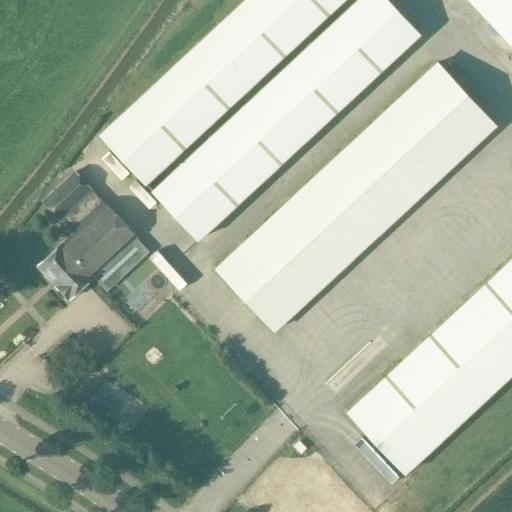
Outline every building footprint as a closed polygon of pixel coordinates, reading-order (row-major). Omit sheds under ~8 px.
[(252,0),(103,137),(140,178),(332,0),(252,0)] [(370,0),(158,197),(196,238),(413,36),(380,0),(370,0)] [(511,0),(468,0),(511,47),(511,0)] [(495,127),(439,65),(215,268),(271,330),(495,127)] [(105,206),(75,172),(42,201),(59,220),(62,217),(75,232),(36,266),(68,300),(94,276),(135,237),(107,205),(105,206)] [(511,259),(347,412),(404,473),(511,372),(511,259)] [(108,418),(118,402),(96,390),(87,405),(108,418)]
